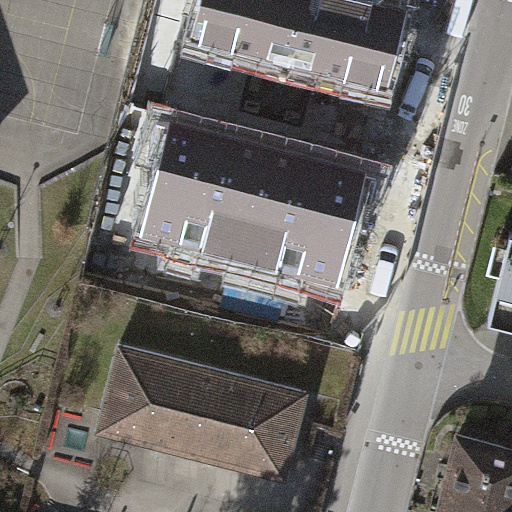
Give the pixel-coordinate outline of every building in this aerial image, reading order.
[(202,0),(192,45),(388,91),(408,0),(202,0)] [(142,238),(339,288),(368,173),(171,124),(142,238)] [(511,232),(502,230),(481,317),(511,324),(511,232)] [(306,391),(120,343),(98,430),(285,478),(306,391)] [(511,511),(511,446),(451,432),(432,511),(511,511)]
